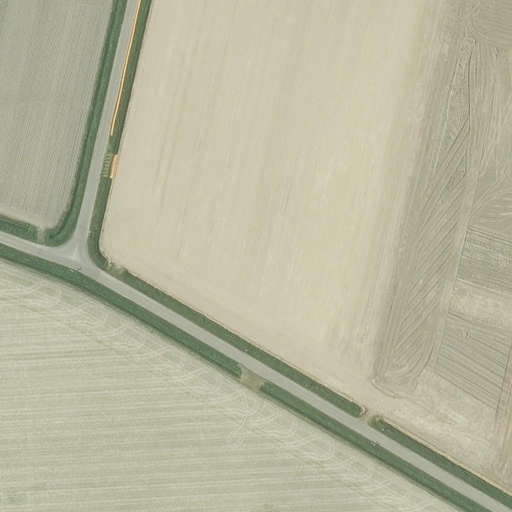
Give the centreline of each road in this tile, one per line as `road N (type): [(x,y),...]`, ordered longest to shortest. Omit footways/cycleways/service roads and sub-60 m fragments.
road 1 (tertiary): [(499,511),(75,266)]
road 2 (tertiary): [(75,266),(134,0)]
